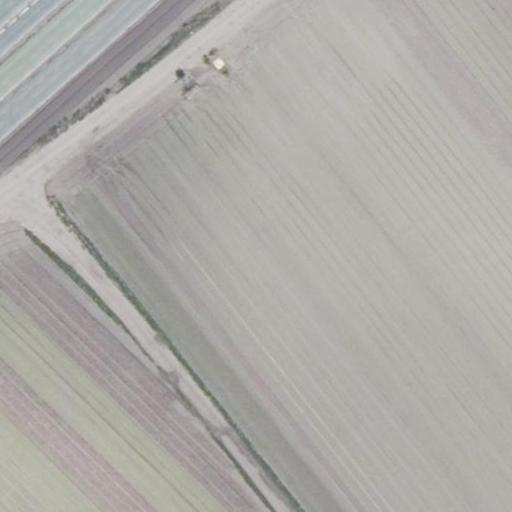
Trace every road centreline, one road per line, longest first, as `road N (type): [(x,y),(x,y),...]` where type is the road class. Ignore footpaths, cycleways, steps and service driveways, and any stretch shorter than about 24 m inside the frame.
road 1 (track): [(16,177),(286,511)]
road 2 (track): [(254,0),(0,188)]
